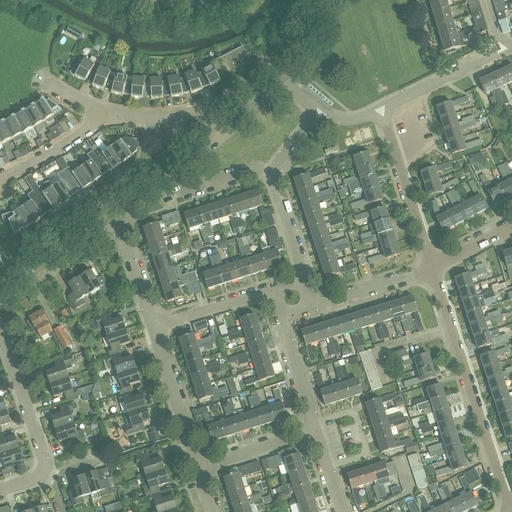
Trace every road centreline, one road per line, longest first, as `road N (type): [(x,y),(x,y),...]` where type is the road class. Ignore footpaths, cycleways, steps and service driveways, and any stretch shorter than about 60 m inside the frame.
road 1 (residential): [(509,511),(432,266)]
road 2 (residential): [(432,266),(379,110)]
road 3 (residential): [(199,469),(153,326)]
road 4 (residential): [(0,334),(49,473)]
road 5 (residential): [(379,110),(511,46)]
road 6 (residential): [(0,288),(114,215)]
road 7 (residential): [(114,215),(223,137)]
road 8 (residential): [(327,467),(369,445),(357,409),(312,420)]
road 9 (residential): [(313,307),(432,266)]
road 10 (residential): [(0,183),(75,138),(99,111)]
road 11 (residential): [(153,326),(270,289)]
road 12 (residential): [(199,469),(315,429)]
